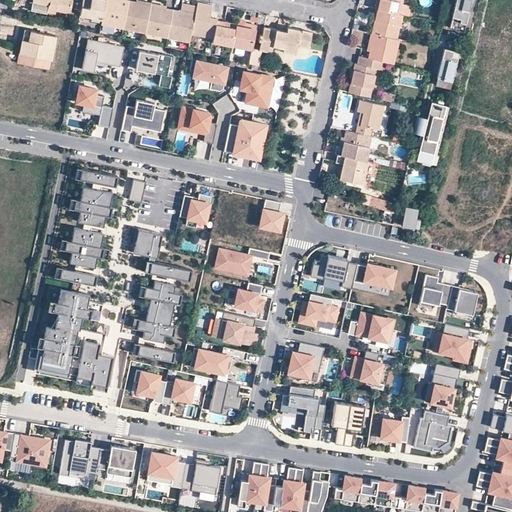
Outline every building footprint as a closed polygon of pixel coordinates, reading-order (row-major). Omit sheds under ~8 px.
[(70,14),(72,1),(68,0),(57,0),(57,1),(52,0),(33,0),(32,4),(48,7),(47,12),(55,14),(56,11),(70,14)] [(101,20),(106,0),(103,0),(83,0),(80,16),(101,20)] [(105,0),(106,0),(101,20),(100,24),(123,29),(128,2),(121,0),(105,0)] [(375,0),(374,8),(377,9),(400,14),(403,0),(375,0)] [(456,0),(452,17),(461,19),(460,23),(466,24),(470,8),(471,0),(456,0)] [(128,2),(123,29),(144,33),(150,6),(135,3),(128,2)] [(194,15),(190,35),(212,39),(216,21),(216,20),(209,19),(211,6),(197,3),(195,12),(194,15)] [(47,12),(48,7),(32,4),(31,12),(47,15),(47,12)] [(150,6),(144,33),(167,38),(172,10),(164,9),(150,6)] [(400,14),(377,9),(372,33),(373,33),(397,39),(402,14),(400,14)] [(172,10),(167,38),(189,42),(190,35),(194,15),(180,12),(172,10)] [(449,28),(464,32),(466,24),(460,23),(461,19),(452,17),(449,28)] [(216,21),(212,39),(211,43),(231,48),(231,46),(235,30),(225,28),(225,23),(216,21)] [(235,30),(231,46),(252,50),(257,26),(249,25),(248,28),(248,29),(243,28),(236,26),(235,30)] [(300,46),(308,48),(311,32),(302,31),(302,33),(299,32),(300,30),(287,27),(286,32),(264,28),(260,50),(272,52),(273,47),(283,49),(283,52),(296,54),(298,44),(300,45),(300,46)] [(23,29),(19,53),(24,54),(29,30),(23,29)] [(58,36),(29,30),(24,54),(19,53),(16,63),(49,70),(51,62),(53,62),(58,36)] [(447,37),(462,40),(463,35),(449,31),(447,37)] [(397,39),(373,33),(370,51),(368,58),(384,62),(394,64),(399,39),(397,39)] [(125,46),(88,39),(82,69),(97,72),(99,62),(111,64),(121,66),(125,46)] [(458,52),(444,48),(437,78),(451,81),(458,52)] [(254,49),(250,65),(260,67),(264,52),(254,49)] [(171,56),(139,50),(135,69),(160,74),(157,85),(169,88),(171,76),(167,75),(171,56)] [(384,62),(368,58),(359,56),(357,64),(355,63),(348,92),(369,97),(376,69),(382,70),(384,62)] [(222,89),(227,68),(197,61),(194,77),(212,81),(210,89),(219,91),(222,89)] [(99,62),(97,72),(109,74),(111,64),(99,62)] [(273,77),(243,71),(239,88),(247,89),(244,102),(266,107),(273,77)] [(435,85),(449,88),(451,81),(437,78),(435,85)] [(97,125),(109,127),(113,107),(102,104),(104,95),(95,93),(96,88),(79,85),(76,101),(83,103),(81,110),(99,114),(97,125)] [(382,92),(380,99),(393,102),(395,95),(382,92)] [(126,105),(121,130),(129,131),(131,125),(131,122),(135,122),(134,126),(160,132),(164,110),(153,108),(154,103),(136,99),(134,107),(126,105)] [(356,132),(369,135),(371,127),(379,129),(384,106),(361,100),(358,110),(361,111),(364,111),(364,112),(361,124),(358,124),(356,132)] [(449,106),(434,103),(430,120),(426,135),(422,151),(437,155),(443,130),(449,106)] [(202,141),(212,143),(216,125),(207,123),(209,115),(207,112),(182,107),(178,128),(200,132),(201,129),(205,130),(202,141)] [(426,135),(430,120),(422,118),(418,133),(426,135)] [(238,126),(229,124),(223,151),(233,153),(233,152),(244,154),(244,156),(259,159),(266,124),(240,119),(239,120),(238,126)] [(372,136),(369,135),(356,132),(346,130),(344,138),(342,147),(339,146),(337,153),(367,160),(368,153),(372,136)] [(444,131),(443,130),(437,155),(422,151),(420,160),(436,164),(444,131)] [(367,160),(337,153),(336,162),(339,163),(343,163),(339,179),(362,184),(368,161),(367,160)] [(368,153),(367,160),(368,161),(375,162),(377,155),(368,153)] [(116,174),(80,166),(78,176),(99,181),(103,182),(114,184),(116,174)] [(140,202),(144,180),(132,177),(127,199),(140,202)] [(93,184),(92,187),(110,191),(111,187),(102,185),(103,182),(99,181),(98,185),(93,184)] [(92,187),(81,184),(78,198),(73,197),(71,206),(79,208),(77,219),(87,222),(90,222),(100,225),(103,213),(108,214),(110,205),(107,204),(110,191),(92,187)] [(191,195),(183,193),(178,214),(186,216),(184,223),(194,226),(196,218),(204,220),(210,195),(198,192),(196,199),(191,198),(191,195)] [(372,193),(371,196),(368,203),(395,212),(397,205),(398,201),(372,193)] [(368,203),(371,196),(364,194),(361,201),(368,203)] [(280,213),(282,203),(267,200),(261,229),(283,233),(287,214),(280,213)] [(395,212),(393,218),(401,220),(399,227),(412,230),(417,210),(404,207),(403,211),(399,210),(400,206),(397,205),(395,212)] [(90,222),(87,222),(86,225),(84,224),(84,227),(101,231),(102,228),(89,226),(90,222)] [(101,231),(73,225),(70,239),(64,238),(62,247),(70,249),(68,260),(93,265),(95,254),(99,255),(101,246),(99,245),(101,231)] [(129,250),(132,251),(137,228),(135,227),(129,250)] [(161,233),(137,228),(132,251),(155,256),(161,233)] [(56,246),(62,247),(64,238),(58,236),(56,246)] [(101,246),(99,255),(105,257),(107,247),(101,246)] [(270,260),(271,253),(250,248),(249,255),(221,249),(217,267),(248,274),(252,256),(270,260)] [(352,280),(356,263),(346,261),(346,258),(327,254),(327,256),(321,254),(319,260),(314,259),(313,262),(312,262),(309,275),(322,278),(322,275),(341,279),(340,285),(350,287),(352,280)] [(189,269),(150,261),(147,271),(156,273),(166,275),(187,279),(189,269)] [(365,265),(356,263),(352,280),(362,282),(363,279),(389,286),(393,268),(375,264),(366,262),(365,265)] [(52,274),(58,275),(60,265),(54,264),(52,274)] [(95,273),(60,265),(58,275),(93,283),(95,273)] [(166,275),(156,273),(155,276),(160,277),(159,280),(163,281),(164,277),(166,278),(166,275)] [(448,305),(453,286),(444,284),(443,285),(438,284),(438,282),(439,277),(427,275),(420,306),(434,309),(435,304),(439,305),(440,303),(448,305)] [(159,280),(152,278),(150,286),(143,285),(141,293),(148,295),(143,317),(137,316),(135,325),(142,327),(140,335),(147,337),(152,338),(161,340),(163,331),(170,333),(173,324),(166,322),(172,300),(178,302),(180,293),(171,291),(172,283),(163,281),(159,280)] [(262,295),(264,287),(250,283),(248,292),(240,290),(236,306),(263,312),(265,302),(258,300),(259,294),(262,295)] [(460,287),(453,286),(448,305),(447,309),(455,311),(473,315),(478,293),(469,291),(460,289),(460,287)] [(37,366),(37,370),(48,372),(89,381),(88,383),(104,387),(109,362),(111,354),(99,351),(103,332),(95,330),(78,327),(80,314),(98,317),(101,301),(86,298),(87,292),(69,288),(66,294),(69,295),(63,306),(61,305),(55,314),(57,315),(52,324),(50,323),(44,334),(46,335),(39,347),(36,346),(34,356),(36,357),(37,366)] [(331,297),(309,292),(307,302),(302,301),(297,320),(313,324),(315,316),(333,320),(337,306),(329,305),(331,297)] [(255,327),(256,319),(225,312),(223,319),(219,338),(255,346),(258,333),(253,332),(248,331),(249,325),(255,327)] [(392,319),(360,312),(358,322),(349,320),(346,333),(355,335),(355,333),(387,340),(392,319)] [(80,314),(78,327),(95,330),(98,317),(80,314)] [(128,324),(135,325),(137,316),(130,314),(128,324)] [(214,336),(219,338),(223,319),(218,318),(214,336)] [(468,343),(471,329),(447,324),(445,333),(440,332),(436,351),(456,356),(455,360),(469,363),(473,344),(468,343)] [(129,350),(136,351),(138,341),(132,340),(129,350)] [(141,342),(138,341),(136,351),(171,359),(173,349),(152,345),(141,342)] [(322,348),(298,342),(295,352),(290,351),(285,375),(296,378),(297,374),(306,376),(308,370),(316,372),(322,348)] [(249,352),(225,347),(223,354),(200,349),(196,367),(225,373),(229,355),(234,357),(247,360),(249,352)] [(191,366),(196,367),(200,349),(195,348),(191,366)] [(377,353),(363,350),(362,359),(353,357),(352,360),(355,361),(354,365),(352,364),(349,375),(384,382),(387,364),(375,361),(377,353)] [(229,355),(225,373),(230,374),(234,357),(229,355)] [(456,378),(458,368),(434,362),(429,382),(427,381),(423,400),(448,405),(452,387),(445,386),(447,376),(455,377),(456,378)] [(511,364),(504,362),(503,369),(511,371),(511,364)] [(156,402),(164,404),(164,403),(169,382),(161,381),(162,376),(139,370),(137,382),(141,383),(139,393),(157,397),(156,402)] [(445,386),(452,387),(455,377),(447,376),(445,386)] [(177,383),(169,381),(169,382),(164,403),(172,405),(174,398),(192,402),(197,383),(178,379),(177,383)] [(239,395),(241,385),(217,379),(210,410),(222,413),(224,405),(241,409),(244,397),(239,395)] [(511,381),(500,379),(497,392),(509,394),(511,394),(511,381)] [(317,396),(311,395),(312,388),(288,385),(286,394),(281,393),(279,402),(304,406),(300,430),(309,431),(309,426),(319,428),(323,403),(316,402),(317,396)] [(344,427),(347,403),(332,401),(329,424),(335,425),(332,443),(341,444),(343,432),(344,427)] [(347,403),(344,427),(358,429),(362,405),(347,403)] [(443,430),(447,415),(422,409),(420,417),(418,416),(411,446),(429,450),(430,445),(436,446),(446,440),(448,431),(443,430)] [(511,432),(511,417),(511,419),(494,414),(491,428),(511,432)] [(396,440),(404,441),(408,416),(400,415),(399,419),(381,417),(378,437),(396,439),(396,440)] [(449,423),(459,425),(461,418),(451,416),(449,423)] [(13,452),(16,434),(0,430),(0,461),(3,462),(5,450),(13,452)] [(343,432),(341,444),(350,445),(352,433),(343,432)] [(511,432),(509,440),(502,438),(501,440),(489,437),(487,445),(511,450),(511,432)] [(25,435),(16,434),(13,452),(12,457),(20,459),(19,462),(48,467),(52,442),(25,437),(25,435)] [(68,440),(62,475),(72,476),(73,472),(89,474),(89,472),(99,474),(100,469),(103,449),(94,447),(94,442),(87,441),(86,443),(78,442),(68,440)] [(511,450),(487,445),(485,452),(498,455),(497,457),(504,459),(502,466),(511,468),(511,450)] [(114,451),(103,449),(100,469),(110,470),(110,473),(134,478),(138,455),(132,454),(132,449),(121,447),(120,452),(114,451)] [(183,487),(187,463),(177,461),(178,456),(154,451),(149,479),(173,484),(173,485),(183,487)] [(197,464),(187,463),(183,487),(217,493),(222,466),(211,464),(211,467),(207,466),(208,461),(198,459),(197,464)] [(256,502),(262,463),(255,462),(252,475),(250,475),(249,481),(241,480),(237,506),(245,507),(246,500),(256,502)] [(269,465),(262,463),(256,502),(265,503),(264,511),(272,511),(276,486),(269,485),(270,478),(267,477),(269,465)] [(511,468),(502,466),(501,474),(494,472),(493,474),(480,471),(479,478),(500,483),(511,486),(511,468)] [(291,507),(297,469),(289,468),(287,481),(285,480),(284,487),(276,486),(272,511),(273,511),(280,511),(281,506),(291,507)] [(304,470),(297,469),(291,507),(300,509),(299,511),(307,511),(311,491),(303,490),(305,483),(302,483),(304,470)] [(321,473),(314,472),(311,491),(307,511),(322,511),(327,498),(330,482),(320,481),(321,473)] [(364,483),(365,478),(348,476),(346,489),(339,487),(336,505),(360,509),(364,483)] [(479,478),(477,486),(490,489),(489,492),(496,493),(493,505),(511,510),(511,486),(500,483),(479,478)] [(373,484),(364,483),(360,509),(376,511),(381,481),(374,480),(373,484)] [(397,483),(381,481),(376,511),(378,511),(400,511),(403,497),(395,496),(397,483)] [(424,511),(428,493),(429,488),(412,486),(410,499),(403,497),(400,511),(424,511)] [(437,494),(428,493),(424,511),(440,511),(444,491),(438,490),(437,494)] [(457,511),(461,493),(444,491),(440,511),(457,511)] [(511,511),(511,510),(493,505),(473,501),(472,508),(484,511),(511,511)]
